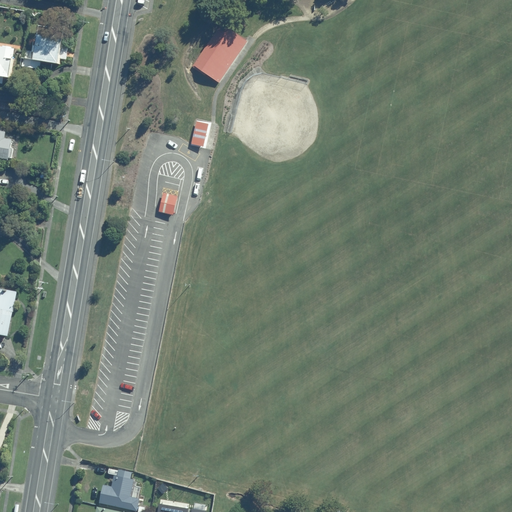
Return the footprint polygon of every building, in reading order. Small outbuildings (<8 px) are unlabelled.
[(34,42),(33,46),(30,46),(29,51),(26,50),(24,69),(41,71),(41,65),(63,67),(63,61),(69,62),(70,50),(65,49),(66,39),(44,37),(46,24),(32,23),(31,42),(34,42)] [(248,46),(219,26),(190,66),(218,87),(248,46)] [(12,81),(16,50),(13,49),(13,48),(3,47),(3,48),(0,47),(0,84),(3,85),(4,80),(12,81)] [(211,125),(198,122),(192,146),(205,149),(211,125)] [(0,159),(11,162),(15,142),(7,141),(8,134),(0,131),(0,159)] [(176,192),(167,190),(166,194),(164,194),(159,213),(174,216),(178,198),(175,197),(176,192)] [(0,336),(10,338),(19,293),(0,289),(0,336)] [(139,511),(142,499),(132,497),(136,480),(115,476),(113,486),(105,484),(101,503),(139,511)] [(172,484),(156,480),(152,496),(168,500),(172,484)]
